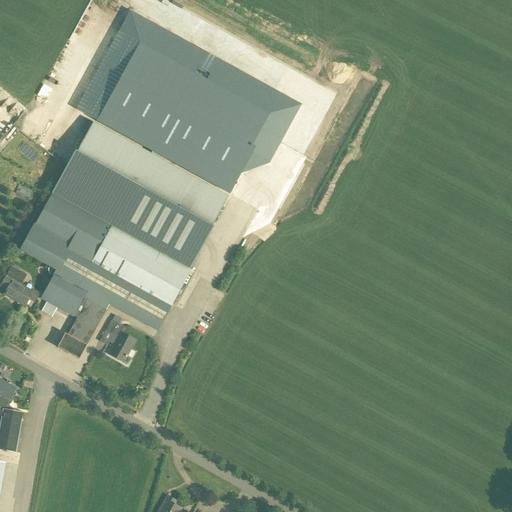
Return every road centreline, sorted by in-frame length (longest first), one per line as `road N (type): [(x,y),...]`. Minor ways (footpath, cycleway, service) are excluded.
road 1 (tertiary): [(285,511),(48,379)]
road 2 (unclassified): [(24,511),(48,379)]
